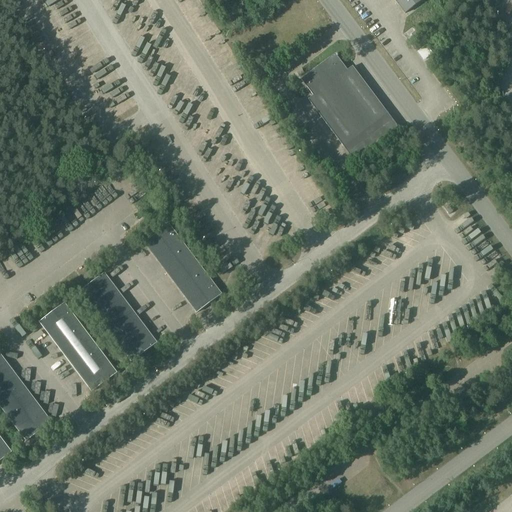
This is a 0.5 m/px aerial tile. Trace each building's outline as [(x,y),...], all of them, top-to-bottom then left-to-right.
[(394,0),(405,14),(423,0),(394,0)] [(433,54),(426,46),(417,52),(424,61),(433,54)] [(308,100),(354,161),(399,128),(353,67),(348,71),(336,54),(301,80),(314,96),(308,100)] [(453,212),(448,205),(444,208),(449,215),(453,212)] [(168,226),(144,244),(196,314),(221,295),(168,226)] [(104,274),(79,293),(131,362),(156,344),(104,274)] [(78,278),(72,283),(75,287),(82,282),(78,278)] [(64,304),(39,323),(91,392),(116,374),(64,304)] [(50,423),(0,354),(0,461),(11,453),(0,438),(0,408),(25,442),(50,423)]
